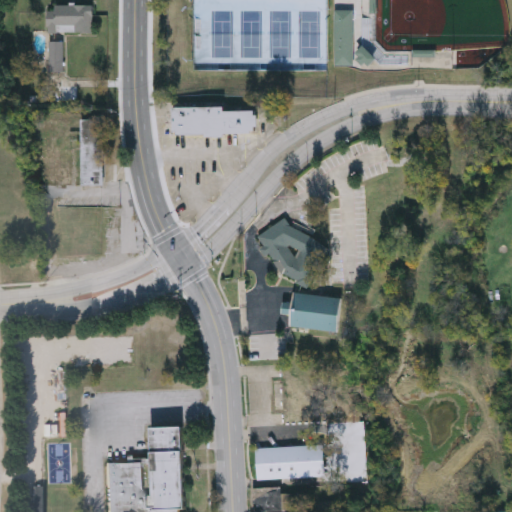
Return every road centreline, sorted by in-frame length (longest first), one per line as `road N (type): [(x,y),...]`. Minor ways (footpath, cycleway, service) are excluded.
road 1 (tertiary): [(411,103),(387,98),(305,127),(176,249)]
road 2 (tertiary): [(187,270),(307,152),(411,103)]
road 3 (tertiary): [(136,0),(144,169),(187,270)]
road 4 (tertiary): [(235,511),(228,376),(217,327),(187,270)]
road 5 (tertiary): [(176,249),(43,302)]
